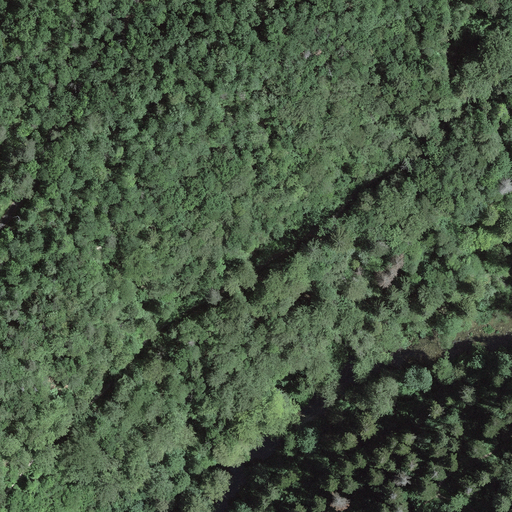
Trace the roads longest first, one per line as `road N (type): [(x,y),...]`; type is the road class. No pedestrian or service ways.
road 1 (track): [(131,0),(0,228)]
road 2 (track): [(511,441),(448,478),(411,511)]
